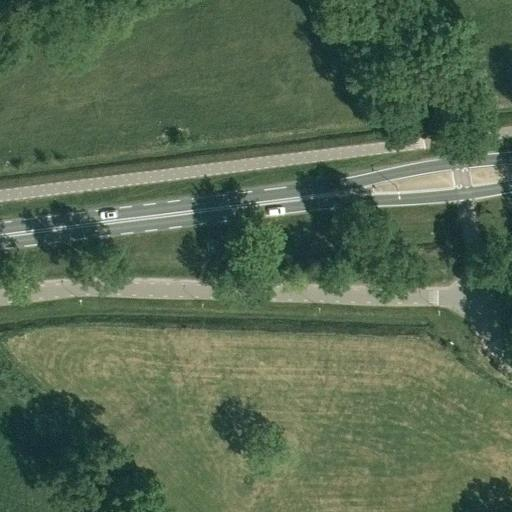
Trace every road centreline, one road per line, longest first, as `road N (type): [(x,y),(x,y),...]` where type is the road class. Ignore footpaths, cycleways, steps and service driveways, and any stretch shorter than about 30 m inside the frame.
road 1 (unclassified): [(0,297),(121,287),(480,297)]
road 2 (primary): [(299,197),(0,235)]
road 3 (unclassified): [(459,163),(437,103),(376,0)]
road 4 (primary): [(299,197),(464,194)]
road 5 (primary): [(459,163),(299,197)]
